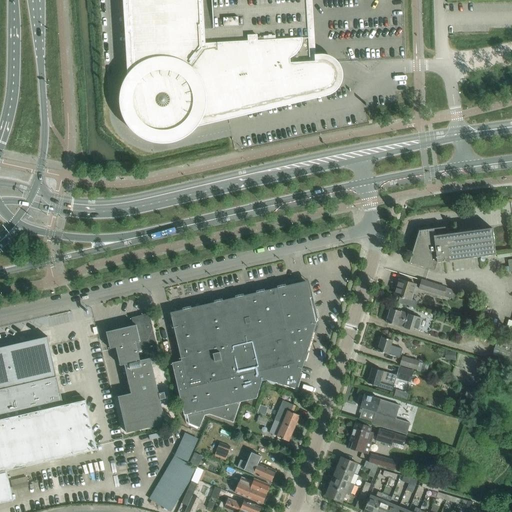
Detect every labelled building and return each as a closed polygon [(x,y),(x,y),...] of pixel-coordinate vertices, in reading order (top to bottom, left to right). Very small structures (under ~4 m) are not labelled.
[(129,0),(134,71),(140,78),(139,79),(138,80),(137,81),(136,83),(135,85),(134,86),(133,88),(133,89),(132,91),(132,93),(131,95),(131,96),(131,98),(131,100),(131,101),(131,103),(131,104),(132,106),(132,108),(133,110),(133,112),(134,114),(135,116),(136,117),(137,118),(138,120),(140,121),(140,122),(142,124),(143,125),(145,126),(146,127),(149,128),(151,129),(153,130),(156,131),(158,131),(161,131),(164,131),(167,131),(170,130),(171,130),(173,129),(175,129),(176,128),(178,127),(180,126),(182,125),(183,124),(185,122),(186,121),(187,120),(188,118),(189,116),(190,115),(198,119),(229,111),(229,112),(230,113),(230,114),(231,115),(232,115),(233,115),(234,115),(235,115),(236,115),(237,114),(237,113),(238,113),(238,112),(238,111),(238,110),(238,109),(325,89),(326,88),(328,88),(329,87),(330,86),(331,85),(332,84),(333,83),(334,82),(334,80),(335,79),(335,78),(335,77),(335,76),(335,75),(335,74),(335,73),(335,72),(335,71),(334,70),(334,69),(333,68),(333,67),(332,66),(331,65),(329,63),(328,62),(326,62),(324,61),(322,61),(310,62),(306,0),(129,0)] [(495,254),(492,228),(434,235),(433,228),(419,230),(409,263),(434,270),(437,262),(495,254)] [(411,300),(416,285),(399,280),(395,295),(400,296),(398,302),(415,307),(417,302),(411,300)] [(429,292),(432,284),(421,280),(418,289),(429,292)] [(301,372),(316,322),(316,321),(317,321),(318,320),(310,286),(309,285),(309,284),(308,284),(307,283),(306,282),(305,282),(304,282),(303,282),(171,313),(181,360),(172,362),(184,414),(187,414),(190,423),(200,427),(205,415),(210,414),(234,422),(241,401),(257,397),(262,380),(265,379),(266,380),(291,387),(296,371),(301,372)] [(454,300),(456,291),(432,284),(429,292),(454,300)] [(418,333),(422,318),(390,309),(386,323),(397,326),(397,325),(404,327),(404,328),(418,333)] [(159,393),(151,358),(159,356),(149,313),(131,318),(133,325),(106,332),(110,349),(116,347),(120,365),(124,364),(130,393),(117,396),(126,433),(166,423),(160,399),(165,398),(164,392),(159,393)] [(511,340),(498,336),(492,354),(511,360),(511,340)] [(6,470),(97,449),(85,400),(63,405),(47,337),(0,347),(0,503),(13,500),(6,470)] [(399,357),(402,349),(390,345),(392,340),(382,337),(381,339),(379,338),(377,343),(379,344),(377,351),(387,355),(387,354),(399,357)] [(456,352),(445,351),(445,360),(455,361),(456,352)] [(402,356),(399,364),(416,370),(419,361),(402,356)] [(399,366),(396,375),(397,376),(396,378),(410,382),(411,380),(414,371),(399,366)] [(372,368),(367,383),(378,387),(378,386),(392,390),(395,383),(396,378),(397,376),(396,375),(391,374),(372,368)] [(399,405),(364,394),(362,400),(360,399),(358,405),(360,406),(360,407),(375,412),(371,424),(406,435),(409,423),(395,419),(399,405)] [(293,413),(296,406),(283,401),(275,420),(293,428),(299,415),(293,413)] [(260,404),(257,412),(263,414),(265,406),(260,404)] [(266,425),(268,419),(259,415),(257,422),(266,425)] [(288,441),(293,428),(275,420),(269,433),(276,436),(288,441)] [(350,441),(348,448),(367,454),(373,433),(369,432),(371,427),(355,423),(350,441)] [(379,429),(376,440),(391,445),(393,438),(404,442),(406,437),(379,429)] [(153,433),(145,449),(166,460),(174,444),(153,433)] [(226,457),(231,446),(220,442),(216,453),(226,457)] [(203,455),(194,451),(189,462),(198,465),(203,455)] [(240,460),(237,467),(271,481),(275,471),(257,463),(260,456),(251,452),(247,463),(240,460)] [(354,474),(358,464),(341,457),(337,467),(354,474)] [(380,457),(378,464),(379,465),(395,469),(397,461),(380,457)] [(373,477),(378,465),(366,461),(364,466),(371,469),(369,475),(373,477)] [(350,483),(350,482),(354,474),(337,467),(333,476),(350,483)] [(269,484),(254,478),(252,481),(241,476),(238,483),(265,494),(269,484)] [(351,494),(355,485),(355,484),(350,482),(350,483),(333,476),(329,486),(346,493),(346,492),(351,494)] [(413,493),(415,485),(417,480),(411,478),(409,483),(406,490),(413,493)] [(192,496),(198,483),(192,480),(182,503),(188,506),(192,496)] [(265,494),(238,483),(236,489),(237,489),(235,492),(246,496),(246,497),(262,503),(265,494)] [(342,502),(346,493),(329,486),(325,495),(342,502)] [(364,500),(368,490),(363,488),(359,497),(364,500)] [(374,511),(380,498),(381,499),(383,493),(378,491),(376,497),(371,495),(363,511),(364,511),(374,511)] [(184,511),(193,511),(199,499),(192,496),(188,506),(185,511),(184,511)] [(257,511),(260,507),(243,500),(242,503),(228,498),(226,503),(248,511),(257,511)] [(386,511),(390,502),(381,499),(380,498),(374,511),(386,511)] [(210,500),(207,507),(212,510),(215,502),(210,500)] [(397,511),(400,506),(390,502),(386,511),(397,511)] [(248,511),(226,503),(224,508),(234,511),(248,511)]
